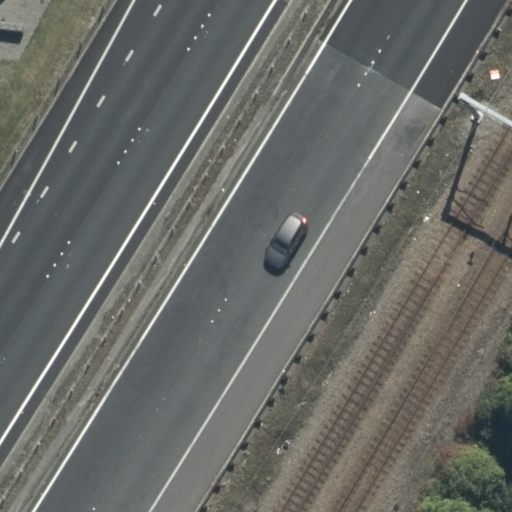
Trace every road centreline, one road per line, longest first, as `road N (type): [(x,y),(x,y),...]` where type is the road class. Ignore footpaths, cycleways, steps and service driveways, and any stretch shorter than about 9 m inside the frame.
road 1 (trunk): [(405,0),(92,511)]
road 2 (trunk): [(0,351),(217,0)]
